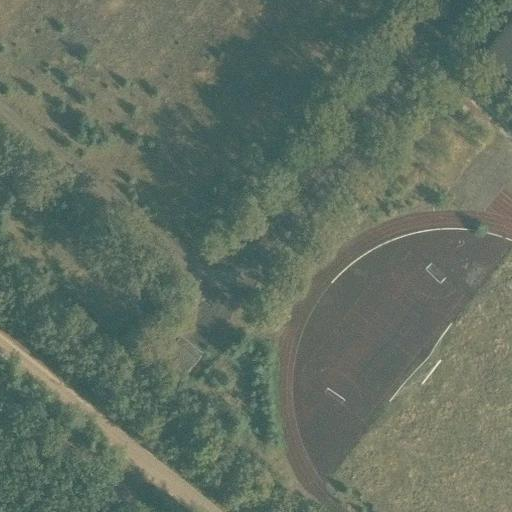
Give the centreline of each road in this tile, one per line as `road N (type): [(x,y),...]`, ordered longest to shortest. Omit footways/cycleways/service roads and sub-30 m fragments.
road 1 (unclassified): [(213,511),(0,344)]
road 2 (track): [(148,511),(0,393)]
